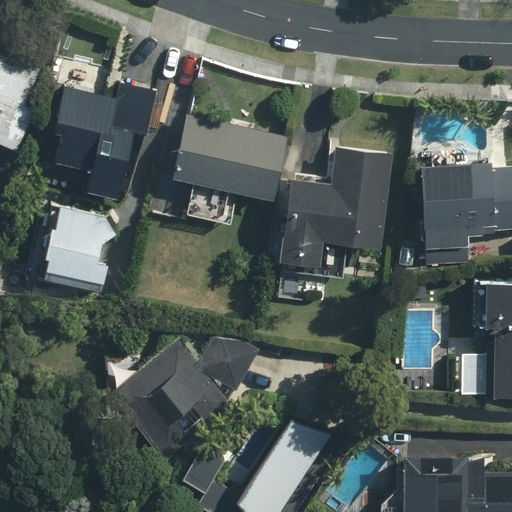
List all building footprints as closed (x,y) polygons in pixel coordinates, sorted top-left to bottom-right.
[(33,77),(0,61),(0,135),(4,138),(33,77)] [(47,133),(50,134),(44,158),(80,167),(76,186),(113,195),(128,130),(143,133),(153,91),(118,83),(114,99),(58,85),(47,133)] [(282,133),(182,112),(169,171),(269,192),(282,133)] [(313,263),(316,237),(373,244),(386,150),(328,142),(323,181),(281,175),(270,258),(313,263)] [(511,159),(416,163),(420,260),(464,259),(463,230),(511,228),(511,159)] [(104,215),(46,202),(32,263),(90,276),(104,215)] [(468,323),(483,323),(483,392),(511,392),(511,278),(468,278),(468,323)] [(180,336),(106,389),(154,456),(228,403),(180,336)] [(284,405),(231,490),(202,471),(185,498),(206,511),(266,511),(320,427),(284,405)] [(395,453),(395,511),(511,511),(511,468),(478,470),(479,500),(460,500),(460,453),(395,453)]
